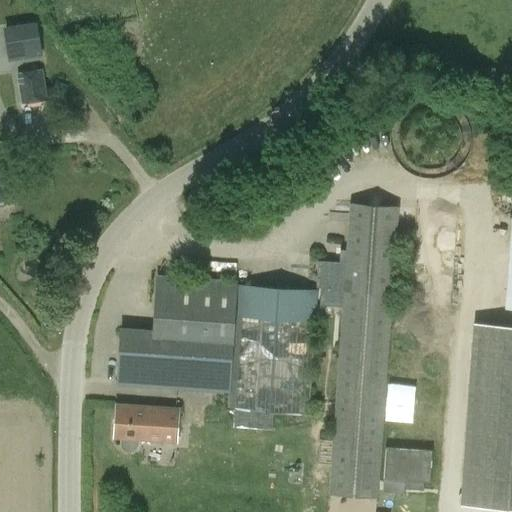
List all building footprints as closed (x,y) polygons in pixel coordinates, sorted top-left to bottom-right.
[(41,55),(37,23),(4,28),(8,60),(41,55)] [(43,69),(38,69),(21,72),(16,73),(20,105),(47,100),(43,69)] [(378,499),(399,207),(349,203),(328,495),(378,499)] [(117,385),(228,393),(227,408),(310,414),(319,291),(237,285),(237,282),(157,276),(153,331),(121,329),(117,385)] [(460,504),(511,507),(511,325),(473,322),(460,504)] [(139,445),(139,441),(176,443),(178,409),(116,404),(114,439),(121,439),(121,446),(125,450),(129,451),(134,451),(137,448),(139,445)]
